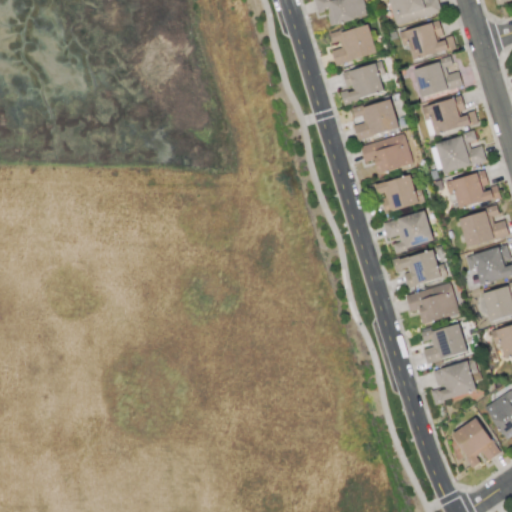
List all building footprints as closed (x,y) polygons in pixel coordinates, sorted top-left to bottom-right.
[(367,15),(362,0),(312,0),(317,13),(325,11),(329,26),(367,15)] [(440,12),(436,0),(387,0),(395,25),(440,12)] [(398,32),(401,46),(407,45),(411,60),(454,48),(451,36),(442,38),(438,21),(398,32)] [(334,65),(376,53),(367,23),(328,35),(331,43),(338,41),(340,48),(330,51),(334,65)] [(420,97),(461,86),(457,71),(446,74),(444,67),(451,65),(450,58),(412,68),(420,97)] [(341,71),(346,89),(339,91),(342,103),(383,93),(380,81),(385,79),(381,62),(341,71)] [(420,107),(424,120),(429,119),(434,135),(477,123),(473,110),(465,113),(460,96),(420,107)] [(397,129),(390,99),(351,108),(353,118),(361,116),(362,123),(352,125),(356,139),(397,129)] [(485,161),(481,145),(469,149),(467,142),(475,140),(473,131),(434,142),(442,173),(485,161)] [(359,145),(363,162),(373,160),(376,173),(411,165),(404,134),(359,145)] [(495,185),(488,187),(483,171),(444,181),(448,194),(453,193),(458,209),(499,198),(495,185)] [(374,183),(377,196),(380,196),(383,212),(423,203),(420,188),(413,190),(410,176),(374,183)] [(458,217),(466,247),(508,235),(503,220),(492,223),(491,217),(498,215),(496,207),(458,217)] [(432,242),(424,211),(381,222),(386,241),(390,240),(393,252),(432,242)] [(464,256),(467,270),(475,268),(479,284),(511,275),(511,261),(510,262),(505,245),(464,256)] [(406,287),(446,277),(442,263),(436,265),(432,249),(391,261),(394,273),(402,271),(406,287)] [(458,314),(449,283),(404,295),(409,312),(417,309),(421,324),(458,314)] [(481,293),(489,321),(511,314),(511,289),(509,290),(508,286),(481,293)] [(425,363),(466,352),(458,323),(420,334),(422,341),(429,339),(431,346),(422,349),(425,363)] [(511,324),(489,330),(492,344),(500,343),(503,358),(511,355),(511,324)] [(429,390),(432,402),(475,391),(471,374),(476,373),(473,359),(432,370),(437,389),(429,390)] [(483,407),(504,440),(511,434),(511,390),(511,389),(483,407)] [(450,433),(472,468),(483,461),(483,462),(498,453),(476,418),(450,433)]
